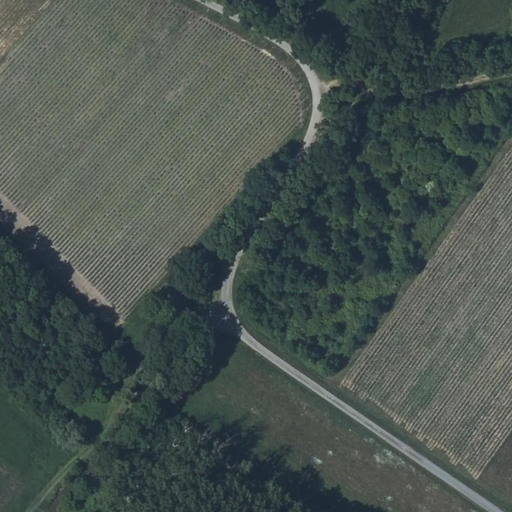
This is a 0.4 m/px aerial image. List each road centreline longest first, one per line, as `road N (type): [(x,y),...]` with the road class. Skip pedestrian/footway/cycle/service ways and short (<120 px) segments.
road 1 (track): [(227,290),(123,389),(22,511)]
road 2 (track): [(317,91),(390,93),(511,71)]
